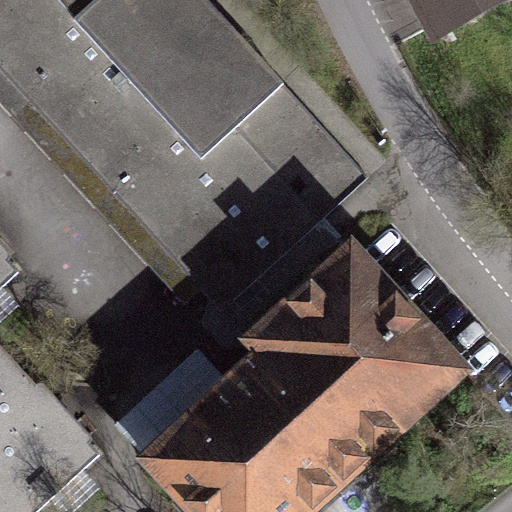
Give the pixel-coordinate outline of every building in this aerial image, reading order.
[(212,0),(0,0),(0,83),(217,326),(374,180),(212,0)] [(396,0),(416,38),(491,0),(396,0)] [(0,243),(0,298),(28,273),(0,243)] [(151,466),(191,511),(334,511),(481,384),(378,268),(151,466)] [(0,511),(15,511),(89,444),(0,349),(0,511)]
